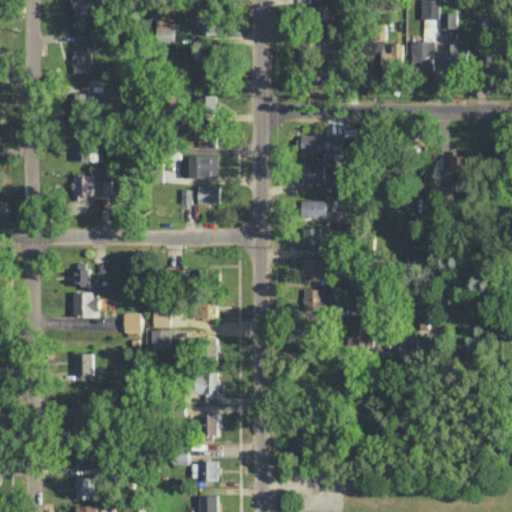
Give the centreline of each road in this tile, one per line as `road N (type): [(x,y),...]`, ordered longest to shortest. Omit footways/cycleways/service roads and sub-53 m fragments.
road 1 (residential): [(263,511),(260,0)]
road 2 (residential): [(34,511),(32,0)]
road 3 (residential): [(0,236),(260,237)]
road 4 (residential): [(260,110),(511,111)]
